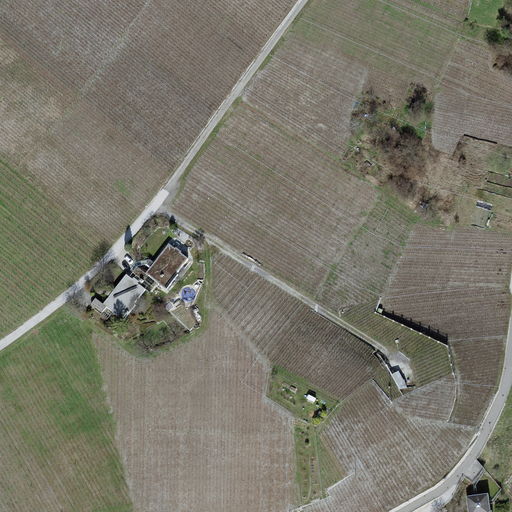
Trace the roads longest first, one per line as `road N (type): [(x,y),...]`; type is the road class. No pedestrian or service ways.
road 1 (track): [(152,207),(305,0)]
road 2 (unclassified): [(511,341),(507,379),(481,444),(446,490),(405,511)]
